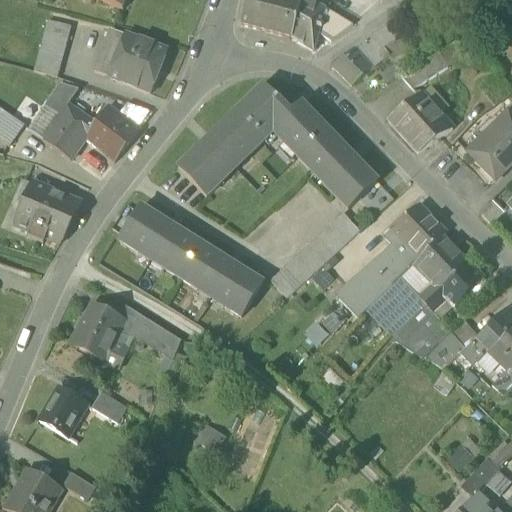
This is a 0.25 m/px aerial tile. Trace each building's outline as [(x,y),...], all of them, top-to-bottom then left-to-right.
[(92,0),(120,11),(124,0),(92,0)] [(244,26),(292,39),(303,0),(245,0),(241,25),(244,26)] [(303,0),(292,39),(314,53),(319,35),(331,43),(354,26),(325,10),(306,0),(303,0)] [(34,73),(57,79),(71,29),(48,22),(34,73)] [(377,55),(394,44),(406,35),(398,24),(397,22),(365,42),(377,55)] [(96,73),(150,94),(166,54),(113,32),(96,73)] [(413,46),(406,35),(394,44),(401,54),(413,46)] [(332,68),(351,87),(383,63),(377,55),(365,42),(332,68)] [(407,76),(415,89),(449,67),(441,54),(407,76)] [(485,90),(497,106),(511,95),(511,90),(502,77),(485,90)] [(114,165),(140,132),(109,107),(95,125),(69,107),(70,106),(69,105),(78,92),(60,86),(28,132),(71,162),(85,143),(114,165)] [(208,199),(274,134),(273,133),(291,115),(264,86),(180,169),(208,199)] [(390,123),(418,156),(452,131),(422,97),(390,123)] [(302,105),(291,115),(273,133),(274,134),(347,213),(377,184),(302,105)] [(0,110),(0,143),(9,149),(24,128),(0,110)] [(507,113),(489,132),(493,136),(511,117),(507,113)] [(467,153),(494,181),(511,163),(511,118),(511,117),(493,136),(489,132),(467,153)] [(29,239),(36,242),(49,211),(51,212),(58,197),(34,186),(16,227),(32,234),(29,239)] [(81,206),(58,197),(51,212),(49,211),(36,242),(44,245),(46,239),(60,245),(81,206)] [(418,208),(392,233),(420,262),(443,240),(446,237),(418,208)] [(119,243),(241,320),(263,286),(141,209),(119,243)] [(343,217),(335,224),(351,242),(359,234),(343,217)] [(335,224),(327,232),(343,249),(351,242),(335,224)] [(327,232),(319,239),(335,257),(343,249),(327,232)] [(359,321),(366,314),(400,281),(420,262),(392,233),(384,240),(393,248),(384,257),(386,259),(366,277),(348,292),(349,293),(340,301),(359,321)] [(319,239),(311,247),(327,264),(335,257),(319,239)] [(400,281),(418,299),(432,287),(424,279),(454,251),(443,240),(420,262),(400,281)] [(311,247),(303,254),(319,271),(327,264),(311,247)] [(424,279),(432,287),(439,295),(468,266),(454,251),(424,279)] [(303,254),(295,261),(311,279),(319,271),(303,254)] [(295,261),(287,269),(303,286),(311,279),(295,261)] [(468,266),(439,295),(446,302),(454,310),(483,282),(468,266)] [(287,269),(279,276),(295,293),(303,286),(287,269)] [(286,301),(295,293),(279,276),(270,284),(286,301)] [(392,340),(425,308),(418,300),(418,299),(400,281),(366,314),(392,340)] [(425,308),(439,295),(432,287),(418,299),(418,300),(425,308)] [(432,315),(446,302),(439,295),(425,308),(432,315)] [(432,315),(440,324),(454,310),(446,302),(432,315)] [(123,323),(131,327),(138,316),(122,307),(114,319),(123,323)] [(70,348),(102,364),(123,323),(114,319),(92,308),(80,332),(78,331),(70,348)] [(423,362),(424,360),(451,335),(440,324),(432,315),(425,308),(392,340),(395,343),(423,362)] [(511,308),(476,341),(488,353),(511,331),(511,308)] [(316,347),(348,322),(339,310),(307,335),(316,347)] [(158,329),(138,316),(131,327),(151,340),(158,329)] [(462,325),(451,335),(466,351),(476,341),(462,325)] [(151,340),(176,356),(181,343),(158,329),(151,340)] [(511,375),(511,331),(488,353),(487,355),(493,360),(506,373),(510,377),(511,375)] [(424,360),(442,372),(453,361),(468,372),(475,364),(476,365),(486,354),(487,355),(488,353),(476,341),(466,351),(451,335),(424,360)] [(469,373),(468,372),(453,361),(442,372),(444,373),(457,383),(458,384),(469,373)] [(447,396),(457,383),(444,373),(434,387),(447,396)] [(492,388),(503,398),(511,388),(511,378),(510,377),(506,373),(492,388)] [(40,424),(67,440),(86,409),(59,392),(40,424)] [(88,404),(122,423),(129,411),(96,392),(88,404)] [(211,458),(226,441),(211,426),(195,443),(211,458)] [(450,453),(458,468),(480,456),(472,441),(450,453)] [(35,459),(31,469),(52,476),(56,466),(35,459)] [(461,488),(474,500),(477,496),(478,497),(487,488),(484,486),(492,476),(496,470),(486,462),(461,488)] [(5,511),(49,511),(61,492),(28,473),(5,511)] [(63,489),(87,503),(95,490),(71,476),(63,489)] [(487,488),(502,500),(510,491),(492,476),(484,486),(487,488)] [(477,496),(474,500),(485,511),(489,507),(478,497),(477,496)] [(486,511),(485,511),(474,500),(461,511),(486,511)]
